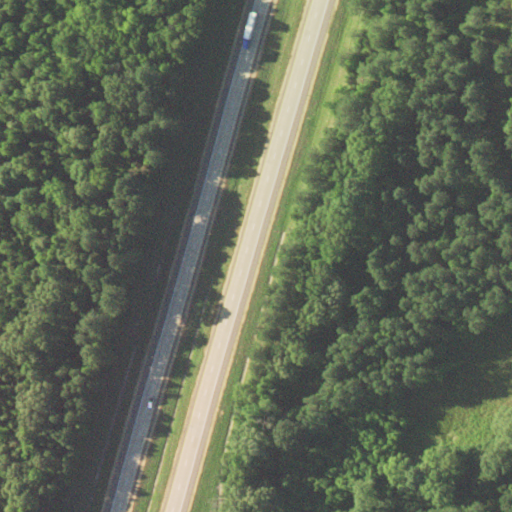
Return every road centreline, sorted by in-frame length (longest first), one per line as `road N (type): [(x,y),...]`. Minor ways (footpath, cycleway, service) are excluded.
road 1 (motorway): [(163,511),(310,0)]
road 2 (motorway): [(255,0),(108,511)]
